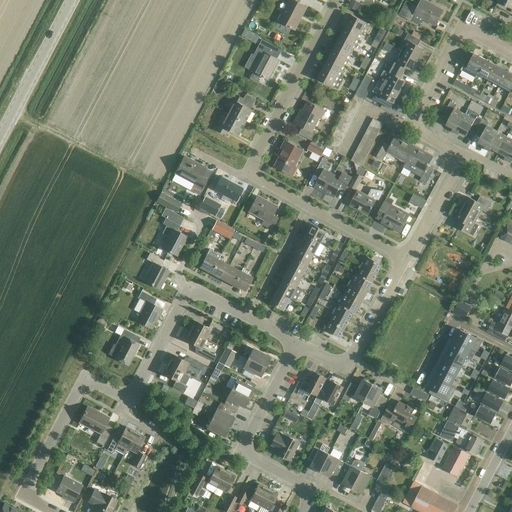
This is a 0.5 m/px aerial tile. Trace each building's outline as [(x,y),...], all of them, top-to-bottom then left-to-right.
[(289,0),(279,21),(295,30),(307,7),(299,3),(300,0),(289,0)] [(354,0),(351,0),(348,7),(357,11),(361,3),(354,0)] [(415,15),(436,25),(443,11),(422,0),(421,0),(418,7),(406,0),(399,15),(412,21),(415,15)] [(511,0),(498,0),(498,1),(511,8),(511,0)] [(506,15),(508,11),(499,7),(497,11),(506,15)] [(346,25),(362,34),(367,23),(351,15),(346,25)] [(356,45),(362,34),(346,25),(340,36),(356,45)] [(393,32),(400,36),(403,31),(395,27),(393,32)] [(422,35),(414,31),(412,35),(419,39),(422,35)] [(401,51),(417,60),(423,49),(417,46),(420,40),(407,33),(404,39),(407,40),(401,51)] [(350,55),(356,45),(340,36),(334,47),(350,55)] [(392,50),(395,39),(386,37),(383,48),(392,50)] [(253,71),(269,80),(279,60),(271,55),(274,50),(261,43),(258,48),(263,51),(258,62),(254,60),(252,60),(249,67),(249,69),(253,70),(253,71)] [(345,66),(350,55),(334,47),(329,57),(345,66)] [(411,70),(417,60),(401,51),(395,62),(393,60),(390,66),(403,73),(406,67),(411,70)] [(376,52),(369,67),(377,70),(384,56),(376,52)] [(485,59),(474,53),(471,52),(461,69),(464,71),(467,67),(478,73),(485,59)] [(363,62),(368,64),(371,59),(366,56),(363,62)] [(339,77),(345,66),(329,57),(323,68),(339,77)] [(489,79),(496,65),(485,59),(478,73),(489,79)] [(499,85),(507,71),(496,65),(489,79),(499,85)] [(400,79),(403,73),(390,66),(386,72),(384,71),(379,82),(399,93),(405,82),(400,79)] [(344,79),(339,77),(323,68),(317,79),(338,90),(344,79)] [(224,71),(221,76),(228,80),(231,75),(224,71)] [(511,91),(511,88),(511,73),(507,71),(499,85),(511,91)] [(351,83),(359,87),(362,82),(359,81),(359,80),(354,78),(351,83)] [(379,82),(377,81),(372,91),(375,93),(372,99),(373,99),(371,103),(375,105),(377,102),(390,109),(393,103),(394,103),(399,93),(379,82)] [(356,92),(359,87),(351,83),(349,88),(356,92)] [(479,98),(481,93),(476,90),(473,95),(479,98)] [(484,101),(487,96),(481,93),(479,98),(484,101)] [(246,94),(244,99),(234,94),(228,104),(232,107),(229,114),(246,123),(252,110),(251,109),(256,99),(246,94)] [(327,144),(326,147),(337,152),(365,99),(355,94),(352,101),(350,101),(327,144)] [(101,119),(113,97),(90,97),(90,98),(84,108),(76,104),(70,115),(70,119),(71,119),(83,119),(89,109),(94,109),(94,114),(97,116),(95,119),(101,119)] [(456,130),(464,113),(454,108),(456,105),(450,101),(442,116),(448,119),(446,125),(456,130)] [(298,134),(312,141),(317,132),(313,129),(323,110),(308,102),(301,116),(299,115),(294,123),(302,127),(298,134)] [(475,134),(483,119),(476,116),(475,119),(464,113),(456,130),(466,136),(469,130),(475,134)] [(239,135),(246,123),(229,114),(225,120),(221,118),(215,129),(226,135),(229,130),(239,135)] [(351,160),(361,165),(383,123),(373,118),(351,160)] [(488,147),(497,131),(487,125),(488,122),(483,119),(475,134),(481,137),(478,142),(488,147)] [(498,153),(507,136),(497,131),(488,147),(498,153)] [(123,155),(135,159),(142,138),(129,135),(123,155)] [(508,158),(511,151),(511,139),(507,136),(498,153),(508,158)] [(406,162),(414,147),(395,137),(391,145),(384,142),(376,157),(382,160),(387,152),(406,162)] [(319,140),(317,145),(325,149),(326,147),(327,144),(319,140)] [(275,166),(291,174),(303,150),(285,141),(281,149),(283,150),(275,166)] [(308,149),(321,156),(325,149),(317,145),(311,142),(308,149)] [(414,147),(406,162),(424,172),(420,180),(426,184),(434,169),(428,166),(433,157),(414,147)] [(205,168),(184,157),(175,173),(194,183),(191,189),(198,193),(206,179),(201,176),(205,168)] [(330,166),(325,163),(327,160),(323,158),(321,161),(314,173),(320,176),(314,186),(324,191),(333,174),(327,170),(330,166)] [(360,175),(363,169),(360,167),(357,173),(356,172),(349,186),(356,190),(363,176),(360,175)] [(333,174),(324,191),(334,197),(339,186),(345,189),(351,177),(342,173),(340,177),(333,174)] [(242,188),(220,176),(213,190),(235,201),(242,188)] [(398,195),(402,188),(395,184),(391,191),(398,195)] [(376,200),(375,200),(376,198),(379,199),(384,188),(382,191),(372,190),(368,196),(357,190),(349,205),(368,215),(376,200)] [(166,195),(162,205),(175,212),(180,203),(166,195)] [(276,206),(256,195),(248,211),(263,219),(261,223),(271,228),(277,217),(271,214),(276,206)] [(462,207),(478,216),(482,210),(486,212),(492,202),(480,195),(477,202),(467,196),(462,207)] [(381,222),(400,232),(409,215),(391,205),(393,200),(387,196),(380,209),(386,212),(381,222)] [(204,197),(198,208),(214,217),(215,215),(219,209),(220,206),(204,197)] [(421,197),(417,205),(423,208),(427,200),(421,197)] [(475,223),(478,216),(462,207),(455,218),(465,223),(462,229),(473,236),(479,225),(475,223)] [(219,209),(215,215),(220,218),(223,211),(219,209)] [(179,226),(165,218),(163,224),(166,225),(161,233),(167,236),(161,248),(176,256),(187,236),(177,231),(179,226)] [(511,219),(510,219),(501,238),(511,243),(511,219)] [(211,229),(229,238),(233,229),(216,220),(211,229)] [(306,236),(320,243),(326,232),(312,224),(306,236)] [(233,231),(230,236),(239,240),(241,236),(233,231)] [(271,236),(264,232),(260,241),(267,244),(271,236)] [(314,254),(320,243),(306,236),(300,247),(314,254)] [(252,247),(255,243),(246,238),(243,242),(252,247)] [(334,251),(339,253),(344,244),(339,241),(334,251)] [(256,257),(259,250),(262,252),(264,247),(255,243),(252,247),(255,248),(251,255),(256,257)] [(308,265),(314,254),(300,247),(294,258),(308,265)] [(334,262),(339,253),(334,251),(329,260),(334,262)] [(163,261),(149,253),(146,259),(152,263),(143,281),(159,289),(168,271),(160,267),(163,261)] [(210,273),(218,259),(206,253),(199,268),(210,273)] [(363,265),(377,272),(382,264),(367,257),(363,265)] [(302,276),(308,265),(294,258),(289,269),(302,276)] [(221,279),(229,265),(218,259),(210,273),(221,279)] [(323,273),(327,275),(332,266),(328,264),(323,273)] [(338,264),(335,270),(342,273),(345,268),(338,264)] [(240,271),(241,268),(235,265),(234,268),(229,265),(221,279),(232,285),(240,271)] [(372,282),(377,272),(363,265),(357,274),(372,282)] [(251,277),(247,274),(248,272),(242,268),(241,271),(240,271),(232,285),(244,291),(251,277)] [(296,288),(302,276),(289,269),(283,280),(296,288)] [(322,284),(327,275),(323,273),(318,282),(322,284)] [(372,282),(357,274),(355,273),(350,283),(367,292),(372,282)] [(290,299),(296,288),(283,280),(277,292),(290,299)] [(128,291),(132,284),(125,281),(122,288),(128,291)] [(321,293),(326,295),(331,286),(326,283),(321,293)] [(362,302),(367,292),(350,283),(345,293),(362,302)] [(306,296),(308,288),(302,286),(300,293),(306,296)] [(311,295),(315,297),(320,288),(316,286),(311,295)] [(133,310),(140,313),(136,320),(150,328),(154,321),(155,321),(161,309),(152,305),(155,299),(140,291),(137,298),(139,299),(133,310)] [(284,310),(290,299),(277,292),(271,303),(284,310)] [(356,312),(362,302),(345,293),(339,303),(354,311),(356,312)] [(491,300),(498,305),(502,299),(495,294),(491,300)] [(310,307),(315,297),(311,295),(306,304),(310,307)] [(459,300),(453,313),(459,316),(465,304),(459,300)] [(316,313),(321,304),(317,302),(312,311),(316,313)] [(349,319),(354,311),(339,303),(335,311),(349,319)] [(465,304),(459,316),(465,319),(471,307),(465,304)] [(309,309),(305,306),(300,315),(304,318),(309,309)] [(504,342),(511,327),(511,311),(505,308),(491,335),(504,342)] [(344,328),(349,319),(335,311),(330,320),(344,328)] [(101,318),(95,321),(100,329),(106,326),(101,318)] [(122,329),(125,323),(118,320),(115,326),(122,329)] [(340,337),(344,328),(330,320),(325,330),(340,337)] [(189,330),(206,339),(210,330),(218,334),(222,329),(210,323),(208,328),(194,321),(189,330)] [(136,343),(139,338),(123,329),(120,335),(124,338),(119,347),(113,344),(109,353),(114,356),(114,357),(127,365),(138,345),(136,343)] [(201,348),(206,339),(189,330),(184,340),(198,347),(195,352),(212,362),(216,356),(201,348)] [(455,340),(471,348),(476,338),(460,330),(455,340)] [(466,358),(471,348),(455,340),(450,349),(466,358)] [(221,356),(218,362),(223,365),(228,368),(236,352),(231,350),(226,347),(221,356)] [(248,358),(265,367),(270,357),(253,348),(248,358)] [(461,367),(466,358),(450,349),(445,359),(461,367)] [(167,364),(184,373),(188,364),(201,371),(204,365),(188,356),(185,362),(172,354),(167,364)] [(511,370),(511,357),(506,355),(501,365),(511,370)] [(260,377),(265,367),(248,358),(242,368),(260,377)] [(456,377),(461,367),(445,359),(440,368),(456,377)] [(215,381),(223,365),(218,362),(209,378),(215,381)] [(179,382),(184,373),(167,364),(162,374),(175,381),(173,386),(184,392),(187,386),(179,382)] [(511,386),(511,383),(511,373),(500,367),(494,378),(511,386)] [(451,386),(456,377),(440,368),(435,378),(451,386)] [(317,395),(320,390),(326,378),(315,372),(309,384),(303,381),(297,393),(303,396),(304,394),(309,396),(311,392),(317,395)] [(225,386),(231,389),(249,398),(254,388),(253,388),(255,384),(246,380),(237,375),(235,379),(231,376),(225,386)] [(446,396),(451,386),(435,378),(430,388),(446,396)] [(363,401),(373,384),(363,379),(354,397),(363,401)] [(504,399),(510,388),(493,380),(488,390),(504,399)] [(317,395),(314,402),(320,405),(323,398),(334,404),(343,387),(332,381),(326,393),(320,390),(317,395)] [(356,385),(350,382),(342,398),(348,401),(356,385)] [(387,399),(380,395),(383,389),(373,384),(363,401),(373,406),(370,414),(377,418),(387,399)] [(498,411),(503,401),(476,387),(473,391),(485,397),(481,403),(498,411)] [(231,389),(223,405),(230,408),(232,409),(232,410),(236,412),(239,405),(244,408),(249,398),(231,389)] [(190,398),(187,404),(193,407),(196,401),(190,398)] [(410,407),(400,401),(397,407),(390,404),(382,420),(408,434),(417,418),(410,414),(414,406),(411,405),(410,407)] [(427,407),(433,410),(437,404),(430,401),(427,407)] [(216,409),(211,418),(229,427),(234,418),(229,415),(232,410),(232,409),(230,408),(223,405),(223,404),(220,403),(216,409)] [(496,414),(480,405),(475,415),(491,424),(496,414)] [(108,418),(87,406),(79,422),(100,433),(96,442),(103,446),(112,428),(105,424),(108,418)] [(447,417),(445,419),(450,422),(455,425),(457,422),(467,427),(473,416),(465,412),(461,410),(455,407),(449,418),(447,417)] [(303,409),(300,414),(306,417),(309,412),(303,409)] [(309,412),(306,417),(312,420),(316,412),(310,409),(309,412)] [(425,409),(422,416),(427,418),(430,411),(425,409)] [(287,411),(285,416),(296,422),(300,416),(288,410),(287,411)] [(211,418),(206,428),(224,437),(229,427),(211,418)] [(355,426),(357,421),(354,419),(352,424),(351,424),(349,429),(354,432),(357,426),(355,426)] [(377,433),(382,424),(378,422),(373,431),(377,433)] [(459,426),(455,425),(450,422),(442,438),(451,442),(454,437),(458,439),(459,436),(468,441),(464,448),(477,455),(484,440),(458,427),(459,426)] [(345,434),(348,429),(340,425),(337,430),(345,434)] [(126,448),(135,432),(126,427),(118,440),(113,437),(106,450),(112,454),(117,444),(126,448)] [(135,432),(126,448),(136,453),(145,437),(135,432)] [(290,460),(300,443),(287,436),(286,438),(278,434),(272,445),(280,450),(278,454),(290,460)] [(449,445),(436,438),(430,449),(433,451),(429,458),(439,463),(449,445)] [(315,446),(308,459),(313,462),(311,467),(321,472),(330,454),(327,453),(330,447),(323,444),(320,449),(315,446)] [(470,455),(455,447),(443,468),(457,476),(463,465),(464,465),(470,455)] [(77,460),(79,452),(68,449),(66,457),(77,460)] [(139,468),(146,455),(139,452),(132,465),(139,468)] [(330,454),(321,472),(330,477),(331,476),(339,459),(330,454)] [(99,457),(95,466),(101,469),(106,460),(99,457)] [(339,459),(331,476),(337,475),(338,476),(339,476),(346,463),(345,462),(339,459)] [(346,463),(339,476),(344,481),(343,483),(352,488),(361,471),(365,463),(361,461),(354,460),(352,466),(346,463)] [(383,485),(393,467),(386,463),(376,481),(383,485)] [(216,487),(225,471),(216,466),(207,482),(207,483),(205,487),(206,489),(213,493),(216,487)] [(89,468),(86,474),(91,477),(94,471),(89,468)] [(225,471),(216,487),(226,493),(235,476),(225,471)] [(361,471),(352,488),(362,493),(371,476),(361,471)] [(127,474),(124,481),(130,484),(134,477),(127,474)] [(196,495),(206,478),(199,474),(189,492),(196,495)] [(73,502),(82,486),(63,476),(55,491),(66,496),(65,498),(73,502)] [(454,511),(458,505),(414,482),(403,502),(422,511),(454,511)] [(259,505),(268,489),(258,484),(249,500),(259,505)] [(241,505),(250,489),(244,486),(235,502),(241,505)] [(110,511),(117,500),(104,494),(94,489),(88,501),(98,507),(94,511),(110,511)] [(268,489),(259,505),(268,511),(277,494),(268,489)] [(225,511),(229,511),(237,498),(231,495),(222,510),(225,511)] [(0,511),(22,511),(16,509),(16,510),(4,503),(0,511)] [(375,503),(372,509),(377,511),(379,511),(382,507),(375,503)]
